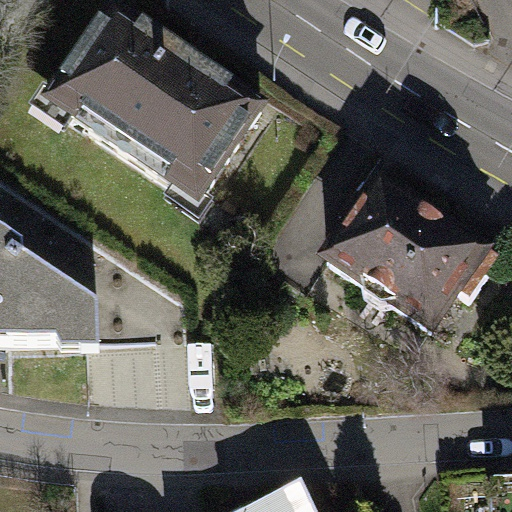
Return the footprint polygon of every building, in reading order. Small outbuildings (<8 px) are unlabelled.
[(284,123),(125,18),(54,124),(213,230),(284,123)] [(508,265),(388,189),(330,279),(372,306),(372,321),(390,332),(406,329),(449,356),(508,265)] [(0,249),(0,364),(2,364),(69,357),(72,379),(113,374),(107,321),(2,248),(0,249)] [(510,511),(511,486),(492,487),(492,511),(510,511)] [(310,511),(299,489),(253,511),(310,511)]
